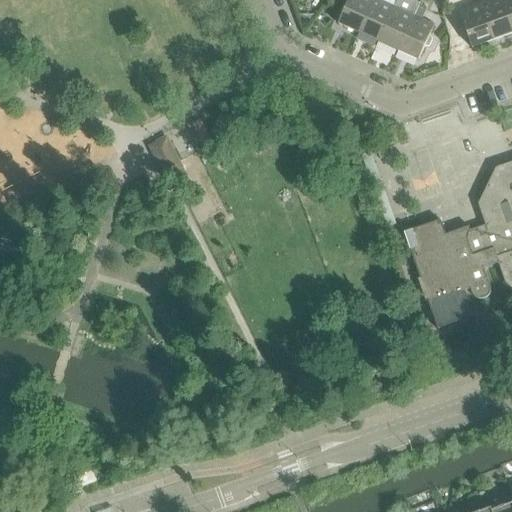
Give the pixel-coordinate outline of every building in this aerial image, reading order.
[(351,0),(351,1),(339,27),(358,36),(375,1),(373,0),(351,0)] [(375,1),(358,36),(378,45),(395,10),(399,0),(375,0),(375,1)] [(399,0),(395,10),(378,45),(398,55),(414,19),(413,19),(418,9),(419,5),(408,0),(399,0)] [(497,0),(496,1),(481,6),(494,43),(511,36),(511,29),(501,1),(501,0),(497,0)] [(511,0),(501,0),(501,1),(511,29),(511,0)] [(473,51),(494,43),(481,6),(459,15),(473,51)] [(414,19),(398,55),(418,64),(426,48),(427,49),(430,48),(432,42),(432,39),(430,38),(435,29),(421,22),(425,12),(418,9),(413,19),(414,19)] [(201,121),(192,126),(203,147),(212,143),(201,121)] [(169,185),(186,177),(167,141),(151,149),(169,185)] [(204,156),(207,163),(218,158),(215,151),(204,156)] [(485,299),(488,297),(490,294),(491,290),(484,269),(498,264),(506,286),(511,289),(511,164),(496,170),(479,207),(486,228),(471,233),(470,228),(446,236),(441,222),(405,234),(437,331),(473,319),(465,293),(470,291),(472,296),(475,299),(480,300),(485,299)] [(75,478),(79,490),(97,483),(93,471),(75,478)]
